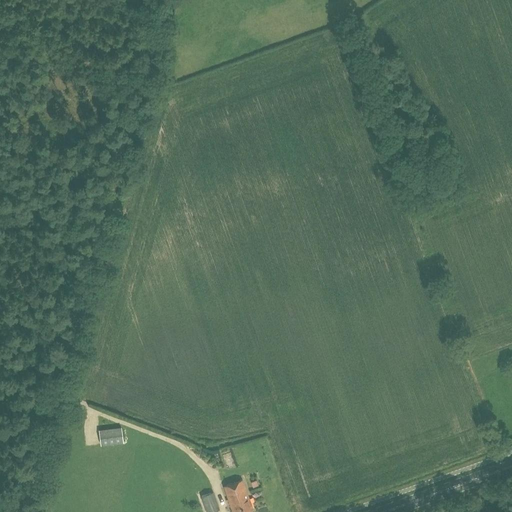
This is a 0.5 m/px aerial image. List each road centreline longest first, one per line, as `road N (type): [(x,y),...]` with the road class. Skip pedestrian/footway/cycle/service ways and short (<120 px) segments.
road 1 (unclassified): [(21,511),(156,0)]
road 2 (primary): [(386,511),(511,466)]
